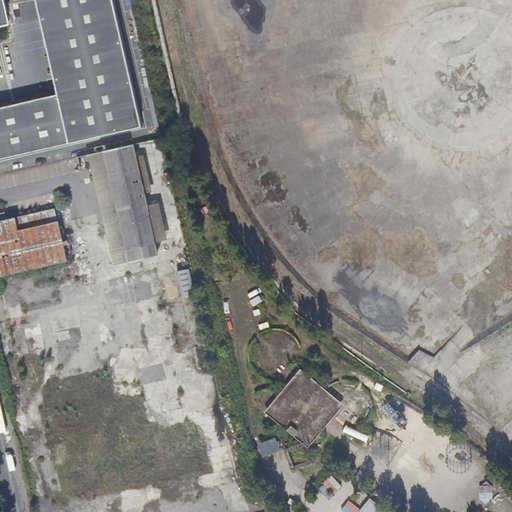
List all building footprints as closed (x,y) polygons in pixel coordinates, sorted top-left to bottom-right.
[(0,0),(0,24),(9,22),(3,0),(0,0)] [(114,0),(38,0),(59,94),(0,108),(0,158),(143,127),(114,0)] [(101,152),(123,249),(127,264),(157,257),(153,242),(131,146),(101,152)] [(153,240),(165,239),(161,202),(150,203),(153,240)] [(53,208),(0,221),(0,283),(3,294),(71,278),(67,262),(65,262),(53,208)] [(192,269),(179,270),(183,296),(195,295),(192,269)] [(319,385),(304,372),(268,415),(286,430),(293,436),(311,451),(325,434),(347,407),(327,391),(319,385)] [(359,511),(385,511),(371,499),(359,511)]
